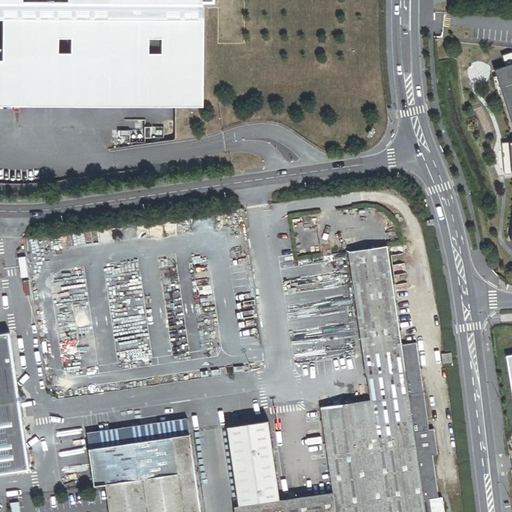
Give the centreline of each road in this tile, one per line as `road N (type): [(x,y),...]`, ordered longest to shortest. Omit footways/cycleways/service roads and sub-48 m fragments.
road 1 (residential): [(0,210),(38,212),(428,154)]
road 2 (tertiary): [(491,511),(464,306)]
road 3 (tertiary): [(428,154),(413,111),(405,0)]
road 4 (tertiary): [(464,306),(450,219),(428,154)]
